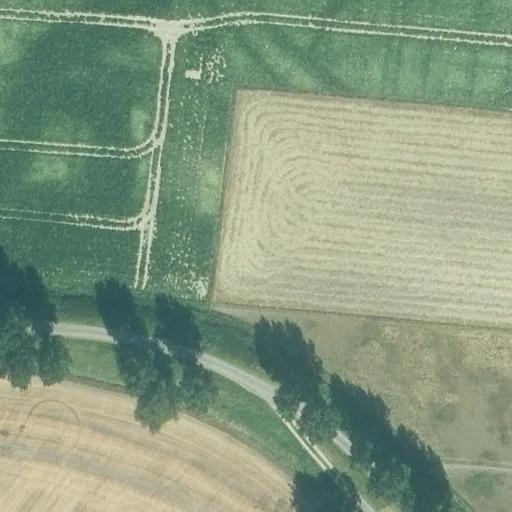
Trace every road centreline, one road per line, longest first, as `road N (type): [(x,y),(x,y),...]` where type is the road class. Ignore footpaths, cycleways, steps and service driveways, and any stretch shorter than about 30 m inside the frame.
road 1 (unclassified): [(0,323),(169,351),(242,373),(271,392)]
road 2 (unclassified): [(414,511),(339,438),(271,392)]
road 3 (unclassified): [(369,511),(271,392)]
